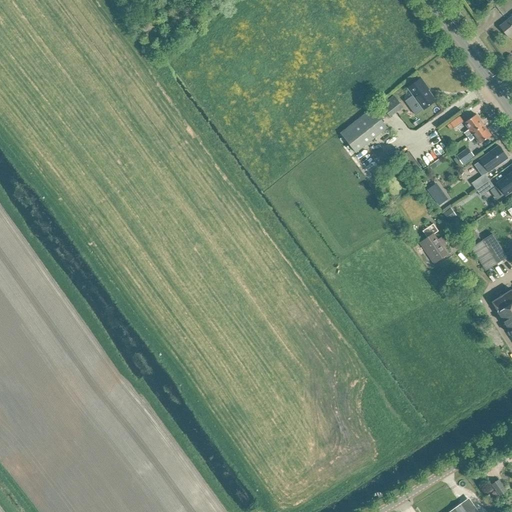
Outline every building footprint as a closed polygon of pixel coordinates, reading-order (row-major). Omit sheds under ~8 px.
[(511,14),(511,15),(511,16),(499,26),(508,38),(511,34),(511,14)] [(415,116),(424,109),(436,100),(428,90),(429,89),(421,78),(408,88),(413,95),(405,101),(415,116)] [(381,105),(390,116),(402,107),(394,96),(381,105)] [(356,153),(387,127),(372,109),(341,134),(356,153)] [(467,137),(471,134),(483,125),(476,115),(464,123),(468,130),(465,133),(467,137)] [(459,117),(450,123),(453,128),(463,122),(459,117)] [(471,134),(467,137),(470,141),(474,138),(479,144),(491,136),(483,125),(471,134)] [(488,172),(507,158),(498,146),(479,160),(488,172)] [(467,148),(456,156),(462,164),(473,156),(467,148)] [(410,149),(404,154),(414,168),(420,163),(410,149)] [(438,159),(430,165),(432,168),(440,162),(438,159)] [(505,196),(511,190),(511,172),(496,184),(505,196)] [(476,189),(489,180),(485,174),(472,183),(476,189)] [(489,180),(476,189),(480,196),(493,186),(489,180)] [(436,183),(429,184),(430,191),(437,190),(436,183)] [(445,208),(450,219),(459,215),(453,204),(445,208)] [(427,239),(420,243),(433,264),(446,255),(433,235),(438,231),(433,224),(422,231),(427,239)] [(471,225),(463,229),(467,235),(474,230),(471,225)] [(485,271),(496,264),(507,257),(493,234),(481,241),(470,247),(485,271)] [(463,276),(457,267),(444,276),(450,284),(463,276)] [(511,292),(511,290),(491,302),(511,335),(511,292)] [(500,496),(506,491),(498,480),(491,484),(500,496)]
